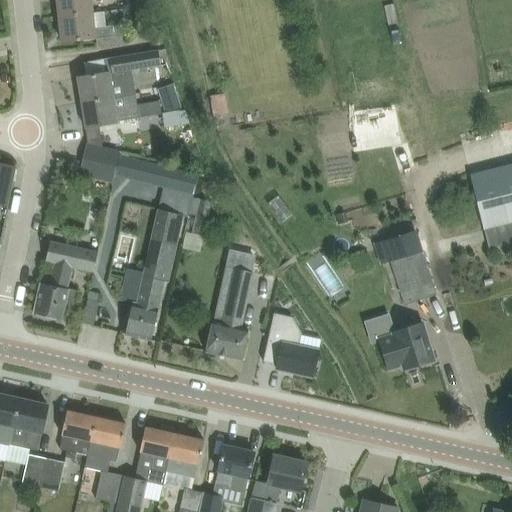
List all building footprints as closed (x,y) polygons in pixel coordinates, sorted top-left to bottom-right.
[(58,0),(60,13),(90,10),(89,0),(58,0)] [(90,10),(60,13),(63,42),(112,37),(111,27),(92,29),(90,10)] [(82,101),(135,93),(131,71),(161,66),(158,51),(103,60),(106,74),(78,78),(82,101)] [(158,89),(165,112),(181,107),(174,84),(158,89)] [(135,93),(82,101),(86,127),(139,119),(135,93)] [(165,128),(183,125),(190,124),(185,111),(181,111),(180,110),(162,113),(165,128)] [(103,147),(100,125),(86,127),(88,144),(103,147)] [(87,145),(83,159),(116,167),(119,153),(87,145)] [(0,205),(7,207),(16,166),(0,162),(0,205)] [(126,177),(164,187),(194,194),(198,178),(130,162),(126,177)] [(511,164),(470,176),(489,249),(511,243),(511,164)] [(158,210),(184,216),(189,217),(190,213),(194,197),(194,194),(164,187),(164,188),(158,210)] [(196,214),(208,217),(211,201),(200,199),(196,214)] [(133,302),(126,334),(152,340),(157,314),(165,282),(169,283),(184,216),(158,210),(135,303),(133,302)] [(370,240),(380,237),(377,228),(368,230),(370,240)] [(75,292),(67,290),(72,268),(93,273),(98,252),(51,241),(46,261),(55,263),(50,285),(41,283),(34,314),(62,320),(65,308),(72,309),(75,292)] [(227,267),(251,272),(254,256),(231,251),(227,267)] [(436,294),(421,251),(391,261),(406,305),(436,294)] [(242,360),(248,332),(241,330),(254,273),(251,272),(227,267),(226,267),(211,332),(207,352),(242,360)] [(93,323),(102,292),(91,289),(82,320),(93,323)] [(294,317),(276,313),(265,361),(278,364),(278,368),(314,376),(320,351),(300,346),(303,332),(294,317)] [(415,361),(416,366),(435,360),(423,323),(393,332),(393,334),(380,339),(389,369),(415,361)] [(0,394),(0,442),(10,444),(20,399),(0,394)] [(10,444),(22,446),(38,451),(49,405),(20,399),(10,444)] [(76,453),(88,455),(97,417),(68,410),(59,449),(67,451),(66,458),(75,460),(76,453)] [(110,461),(118,462),(127,423),(97,417),(88,455),(88,456),(85,468),(107,473),(110,461)] [(163,485),(166,471),(165,471),(173,433),(146,427),(134,478),(163,485)] [(165,471),(166,471),(182,475),(196,479),(205,440),(173,433),(165,471)] [(215,483),(232,487),(246,491),(255,452),(224,445),(215,483)] [(22,484),(41,488),(47,459),(28,455),(22,484)] [(277,501),(280,486),(301,491),(307,463),(274,455),(268,484),(255,482),(252,494),(265,497),(277,501)] [(65,463),(47,459),(41,488),(58,492),(65,463)] [(96,499),(110,502),(107,511),(116,511),(124,477),(102,472),(96,499)] [(124,477),(116,511),(139,511),(146,482),(124,477)] [(185,488),(181,508),(200,511),(204,493),(185,488)] [(222,511),(226,497),(204,492),(204,493),(200,511),(199,511),(222,511)] [(275,511),(277,504),(251,499),(247,511),(275,511)] [(397,511),(398,508),(364,500),(361,511),(397,511)]
